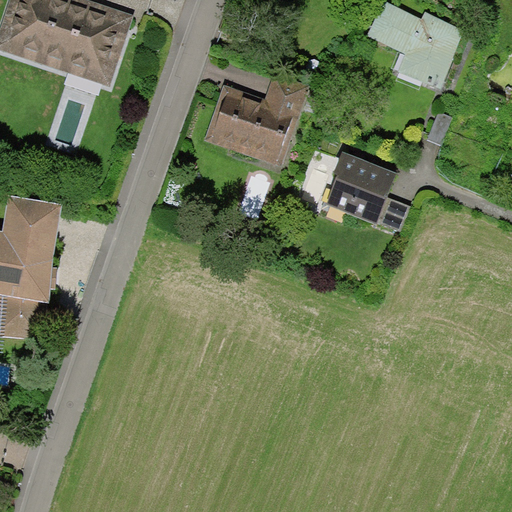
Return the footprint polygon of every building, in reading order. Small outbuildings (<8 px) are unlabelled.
[(14,0),(0,43),(0,50),(112,87),(135,19),(76,0),(14,0)] [(406,55),(398,73),(442,91),(464,36),(389,4),(366,36),(406,55)] [(308,85),(280,76),(269,107),(227,93),(210,142),(282,166),(308,85)] [(401,180),(348,157),(327,204),(380,227),(401,180)] [(69,204),(12,200),(9,235),(0,234),(0,336),(36,339),(39,310),(60,312),(69,204)]
